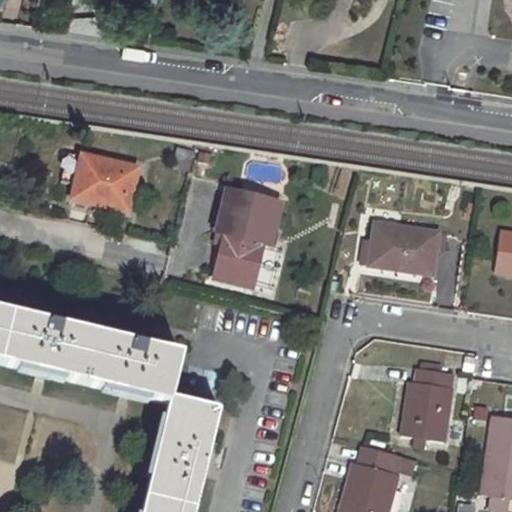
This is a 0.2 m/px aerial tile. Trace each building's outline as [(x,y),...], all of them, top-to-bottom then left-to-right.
[(68,154),(61,182),(76,185),(82,157),(68,154)] [(90,202),(89,204),(127,213),(137,170),(82,157),(76,185),(72,198),(90,202)] [(214,280),(251,288),(261,244),(268,246),(278,204),(226,192),(216,234),(224,236),(222,246),(214,280)] [(374,225),(367,268),(432,278),(438,235),(374,225)] [(511,234),(499,233),(494,274),(511,276),(511,234)] [(214,244),(222,246),(224,236),(216,234),(214,244)] [(192,511),(217,412),(169,401),(180,358),(0,314),(0,365),(168,406),(141,511),(192,511)] [(408,384),(400,438),(413,440),(427,441),(442,444),(451,390),(449,389),(451,376),(416,371),(414,385),(408,384)] [(489,408),(476,409),(477,422),(489,422),(489,408)] [(511,437),(491,434),(480,497),(490,499),(505,501),(511,502),(511,437)] [(413,440),(412,450),(425,452),(427,441),(413,440)] [(352,465),(339,511),(388,511),(398,478),(395,477),(396,473),(399,459),(362,449),(358,467),(352,465)] [(399,459),(396,473),(408,476),(411,462),(399,459)] [(490,499),(489,508),(504,510),(505,501),(490,499)]
